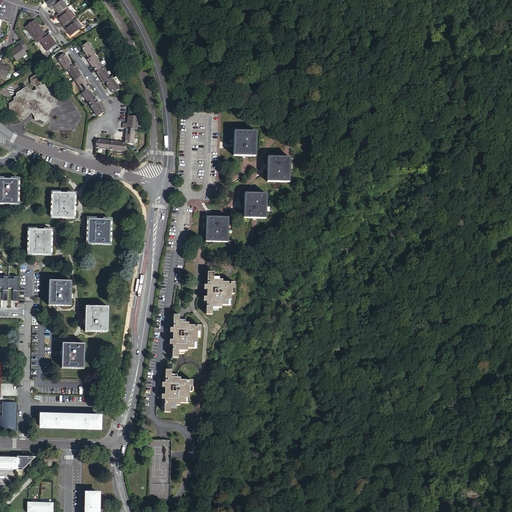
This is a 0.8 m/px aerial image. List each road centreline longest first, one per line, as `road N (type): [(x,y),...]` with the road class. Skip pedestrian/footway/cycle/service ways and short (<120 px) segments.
road 1 (tertiary): [(116,446),(141,347),(160,185)]
road 2 (track): [(398,183),(434,157),(464,118),(479,58),(475,0)]
road 3 (tertiary): [(160,185),(168,153),(162,90),(123,0)]
road 4 (track): [(197,511),(236,456),(258,378)]
road 5 (residential): [(68,47),(114,112),(91,129),(87,162)]
